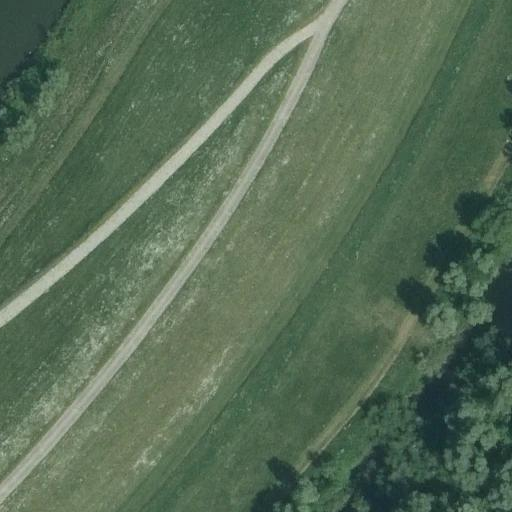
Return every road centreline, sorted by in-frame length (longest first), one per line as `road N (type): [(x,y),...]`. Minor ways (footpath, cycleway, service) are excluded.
road 1 (track): [(350,0),(210,249),(0,500)]
road 2 (track): [(0,322),(133,207),(273,60),(340,21)]
